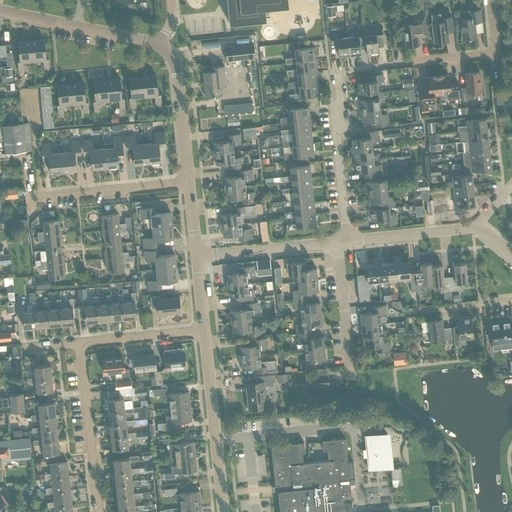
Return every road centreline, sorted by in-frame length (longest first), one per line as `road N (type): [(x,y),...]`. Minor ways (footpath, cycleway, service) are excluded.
road 1 (residential): [(347,241),(339,71),(404,64)]
road 2 (unclassified): [(222,511),(203,330)]
road 3 (residential): [(95,511),(79,342)]
road 4 (unclassified): [(156,46),(0,10)]
road 5 (residential): [(30,197),(187,182)]
road 6 (unclassified): [(187,182),(174,62),(156,46)]
road 7 (unclassified): [(195,256),(336,242)]
road 8 (residential): [(350,376),(336,242)]
road 9 (unclassified): [(347,241),(476,228)]
road 10 (residential): [(79,342),(203,330)]
